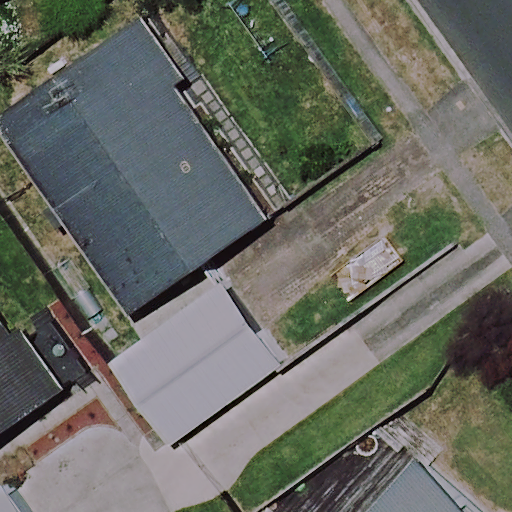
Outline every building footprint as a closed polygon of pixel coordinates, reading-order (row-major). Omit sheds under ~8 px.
[(152,13),(141,21),(3,117),(138,309),(271,216),(186,95),(202,84),(152,13)] [(286,364),(230,282),(116,360),(172,442),(286,364)] [(0,432),(60,388),(0,306),(0,432)] [(475,511),(382,427),(304,511),(475,511)] [(0,511),(19,511),(9,497),(0,503),(0,511)]
